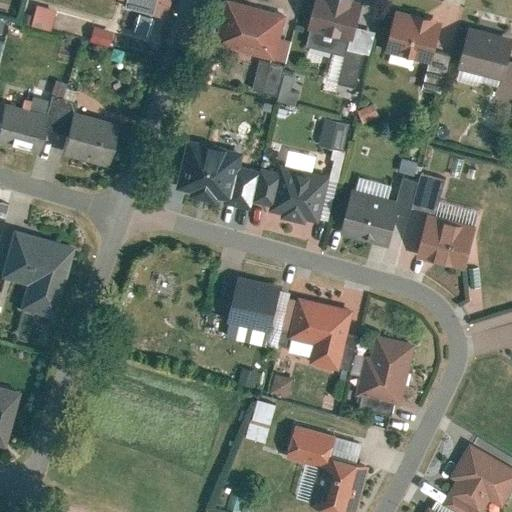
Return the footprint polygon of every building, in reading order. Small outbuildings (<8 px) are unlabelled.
[(126,0),(124,8),(151,15),(154,0),(126,0)] [(287,11),(243,0),(227,0),(216,41),(275,56),(287,11)] [(362,0),(361,0),(317,0),(311,26),(354,36),(357,21),(362,0)] [(30,23),(48,26),(52,9),(34,5),(30,23)] [(440,17),(397,7),(388,47),(430,57),(433,45),(440,17)] [(351,46),(372,51),(378,26),(357,21),(354,36),(351,46)] [(86,37),(105,43),(109,30),(91,24),(86,37)] [(511,37),(511,36),(470,27),(461,64),(503,74),(508,54),(511,37)] [(424,85),(443,89),(452,50),(433,45),(430,57),(424,85)] [(200,79),(211,81),(215,56),(203,54),(200,79)] [(499,90),(511,93),(511,54),(508,54),(503,74),(499,90)] [(251,93),(297,97),(297,91),(290,90),(293,65),(254,61),(251,93)] [(46,115),(4,103),(0,115),(0,139),(36,150),(46,115)] [(116,125),(73,113),(62,149),(106,162),(116,125)] [(352,121),(326,115),(320,141),(346,147),(352,121)] [(243,150),(189,138),(179,184),(233,196),(240,165),(243,150)] [(320,217),(329,175),(281,164),(280,169),(272,202),(272,207),(320,217)] [(232,200),(250,204),(258,169),(240,165),(233,196),(232,200)] [(272,202),(280,169),(262,165),(255,198),(272,202)] [(445,175),(424,171),(416,204),(437,209),(445,175)] [(400,198),(355,188),(345,231),(390,241),(400,198)] [(476,221),(429,210),(420,253),(467,264),(476,221)] [(18,309),(54,319),(74,246),(13,229),(0,275),(0,277),(25,284),(18,309)] [(281,285),(238,275),(228,323),(271,332),(281,285)] [(310,363),(340,370),(353,310),(299,298),(291,338),(315,343),(310,363)] [(356,396),(402,406),(416,344),(375,334),(370,357),(365,355),(356,396)] [(289,394),(292,376),(272,373),(270,391),(289,394)] [(0,446),(4,447),(19,392),(0,386),(0,446)] [(254,397),(245,435),(265,440),(274,401),(254,397)] [(339,435),(295,424),(287,455),(322,465),(311,505),(335,511),(357,511),(370,465),(333,456),(339,435)] [(454,511),(482,511),(489,500),(502,507),(511,490),(511,468),(470,444),(450,478),(454,480),(440,504),(454,511)]
